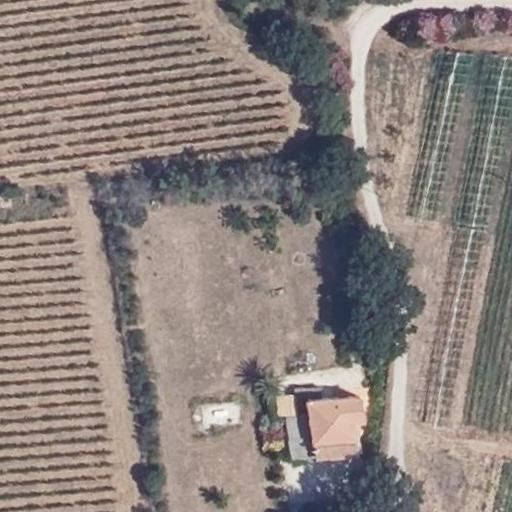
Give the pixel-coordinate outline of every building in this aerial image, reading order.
[(0,203),(25,200),(24,188),(0,190),(0,203)] [(356,308),(367,307),(365,279),(353,280),(356,308)] [(296,384),(297,397),(307,396),(323,395),(322,382),(296,384)] [(352,415),(363,414),(361,392),(323,395),(307,396),(308,410),(284,414),(290,451),(313,448),(315,454),(355,451),(352,415)] [(205,424),(238,422),(237,403),(204,405),(205,424)]
